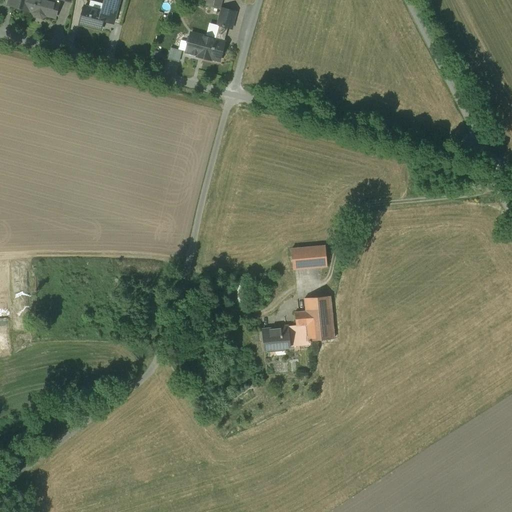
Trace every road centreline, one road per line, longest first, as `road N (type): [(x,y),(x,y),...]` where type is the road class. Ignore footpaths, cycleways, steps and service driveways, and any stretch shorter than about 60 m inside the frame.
road 1 (unclassified): [(233,96),(486,160)]
road 2 (unclassified): [(0,35),(233,96)]
road 3 (track): [(497,181),(470,196),(354,212),(326,283)]
road 4 (unclassified): [(486,160),(406,0)]
